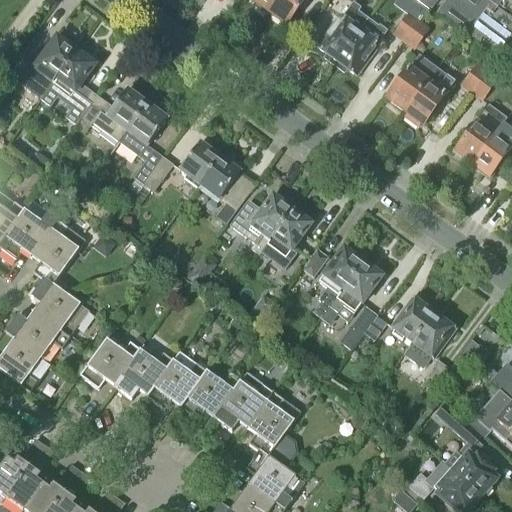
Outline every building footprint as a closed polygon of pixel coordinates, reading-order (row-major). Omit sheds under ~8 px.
[(267,15),(278,0),(250,0),(249,2),(267,15)] [(285,29),(306,0),(278,0),(267,15),(285,29)] [(423,0),(420,4),(430,12),(429,14),(431,15),(441,0),(423,0)] [(450,0),(438,16),(466,38),(467,37),(474,27),(487,9),(493,0),(450,0)] [(467,37),(466,38),(497,60),(502,54),(504,56),(511,44),(511,0),(493,0),(487,9),(474,27),(467,37)] [(333,69),(367,22),(358,15),(360,12),(352,6),(318,52),(325,58),(322,62),(333,69)] [(408,16),(392,38),(403,46),(419,24),(427,13),(417,6),(409,17),(408,16)] [(367,22),(333,69),(342,76),(345,72),(354,79),(387,35),(379,29),(378,30),(367,22)] [(419,24),(403,46),(414,54),(430,32),(419,24)] [(41,78),(28,95),(39,104),(43,100),(75,56),(66,49),(66,46),(60,42),(57,42),(56,41),(33,72),(41,78)] [(43,100),(39,104),(48,111),(55,101),(69,111),(77,99),(84,91),(80,88),(94,69),(92,68),(92,65),(86,61),(83,61),(75,56),(43,100)] [(418,58),(386,102),(405,116),(437,72),(418,58)] [(19,61),(6,79),(28,95),(41,78),(33,72),(19,61)] [(406,117),(403,122),(416,131),(419,127),(423,129),(455,85),(437,72),(405,116),(406,117)] [(484,79),(476,73),(474,72),(461,89),(471,97),(484,79)] [(493,85),(485,79),(484,79),(471,97),(479,103),(493,85)] [(69,111),(64,118),(73,125),(76,121),(79,123),(96,100),(84,91),(77,99),(69,111)] [(96,100),(79,123),(88,130),(91,127),(118,147),(146,108),(144,107),(144,103),(138,99),(134,100),(126,93),(112,112),(96,100)] [(146,108),(118,147),(142,164),(144,166),(132,181),(143,189),(144,190),(164,163),(146,150),(157,136),(166,123),(158,117),(157,113),(152,109),(148,109),(146,108)] [(483,114),(453,155),(462,161),(462,164),(467,167),(469,166),(471,168),(499,129),(505,121),(488,108),(484,115),(483,114)] [(499,129),(471,168),(474,170),(474,172),(478,176),(480,175),(490,182),(511,151),(511,134),(501,128),(506,121),(505,121),(499,129)] [(198,147),(178,175),(198,190),(218,161),(216,160),(216,156),(211,152),(207,153),(198,147)] [(45,171),(50,165),(38,156),(33,163),(45,171)] [(218,161),(198,190),(218,205),(239,177),(230,170),(230,167),(224,162),(220,163),(218,161)] [(164,163),(144,190),(150,194),(152,196),(172,169),(164,163)] [(143,189),(133,204),(140,209),(150,194),(144,190),(143,189)] [(0,248),(24,216),(0,198),(0,248)] [(248,207),(230,230),(242,239),(254,248),(253,249),(251,253),(259,259),(260,257),(291,214),(283,208),(283,205),(277,201),(274,201),(272,200),(265,209),(260,216),(248,207)] [(0,248),(0,254),(16,266),(22,257),(30,262),(57,226),(31,207),(24,216),(0,248)] [(215,221),(225,228),(236,215),(225,207),(215,221)] [(115,225),(120,218),(109,211),(105,217),(115,225)] [(291,214),(260,257),(284,275),(296,258),(292,255),(311,229),(309,227),(309,224),(303,219),(299,220),(291,214)] [(66,233),(57,226),(30,262),(39,269),(32,278),(42,285),(43,284),(51,290),(77,255),(85,245),(68,232),(66,233)] [(320,306),(312,317),(321,323),(329,311),(330,311),(363,266),(355,261),(355,258),(348,253),(345,254),(343,252),(323,280),(322,279),(317,285),(326,292),(317,304),(320,306)] [(328,262),(327,260),(316,253),(301,273),(313,282),(328,262)] [(187,282),(199,291),(216,268),(204,258),(187,282)] [(363,266),(330,311),(337,317),(343,309),(354,318),(361,308),(362,308),(382,281),(380,279),(380,276),(374,272),(371,272),(363,266)] [(171,289),(174,291),(179,291),(181,287),(181,283),(177,280),(173,281),(170,284),(171,289)] [(32,318),(68,344),(88,316),(51,290),(43,284),(42,285),(29,303),(38,309),(32,318)] [(247,321),(259,330),(275,307),(263,299),(247,321)] [(414,304),(392,334),(411,348),(434,318),(426,313),(426,310),(419,305),(416,305),(414,304)] [(378,320),(368,313),(365,311),(339,346),(351,355),(363,337),(365,338),(378,320)] [(17,320),(5,337),(40,363),(51,347),(61,354),(68,344),(32,318),(26,326),(17,320)] [(411,348),(404,358),(423,372),(430,362),(431,362),(453,332),(451,331),(451,328),(445,323),(441,324),(434,318),(411,348)] [(387,327),(385,325),(378,320),(365,338),(374,345),(387,327)] [(0,376),(29,397),(49,370),(40,363),(5,337),(0,342),(0,376)] [(126,352),(108,340),(79,380),(98,394),(105,385),(114,391),(140,354),(143,349),(146,344),(139,339),(132,349),(129,347),(126,352)] [(471,344),(459,360),(466,367),(469,369),(476,374),(483,366),(490,357),(479,349),(478,350),(471,344)] [(146,402),(173,365),(162,357),(160,361),(143,349),(140,354),(114,391),(131,404),(137,396),(146,402)] [(170,353),(165,359),(173,365),(177,358),(170,353)] [(173,365),(146,402),(164,415),(170,406),(179,413),(206,375),(205,374),(208,369),(200,364),(197,368),(196,368),(179,356),(177,358),(173,365)] [(459,360),(452,370),(461,378),(469,369),(466,367),(459,360)] [(439,384),(448,372),(438,364),(425,382),(435,390),(439,384)] [(483,366),(476,374),(490,386),(498,394),(505,400),(511,406),(511,372),(507,368),(506,367),(496,377),(483,366)] [(240,386),(230,379),(223,388),(206,375),(179,413),(198,426),(205,417),(214,423),(240,386)] [(247,434),(273,397),(246,377),(240,386),(214,423),(231,436),(238,427),(247,434)] [(498,394),(473,422),(489,436),(491,433),(503,444),(511,452),(511,406),(505,400),(498,394)] [(273,397),(247,434),(255,440),(249,449),(258,455),(259,454),(269,461),(285,473),(297,457),(296,445),(286,438),(301,417),(284,405),(273,397)] [(463,425),(453,436),(455,437),(467,447),(472,452),(477,446),(478,444),(481,441),(463,425)] [(9,458),(0,471),(0,509),(1,509),(4,504),(43,450),(34,443),(18,465),(9,458)] [(441,465),(440,466),(452,477),(470,492),(479,500),(487,491),(490,491),(495,486),(495,483),(497,480),(487,471),(494,463),(483,453),(484,452),(477,446),(472,452),(467,447),(456,459),(454,457),(445,468),(441,465)] [(1,509),(0,509),(0,511),(25,511),(45,485),(36,478),(52,456),(43,450),(4,504),(1,509)] [(248,488),(280,511),(285,511),(292,504),(304,486),(285,473),(269,461),(259,454),(258,455),(245,473),(254,480),(248,488)] [(420,477),(407,491),(423,505),(433,492),(454,511),(468,511),(470,511),(473,511),(478,505),(478,502),(479,500),(470,492),(452,477),(440,466),(426,482),(420,477)] [(45,485),(25,511),(53,511),(79,476),(70,469),(54,491),(45,485)] [(53,511),(79,511),(81,511),(72,504),(88,482),(79,476),(53,511)] [(280,511),(248,488),(241,497),(232,490),(219,509),(223,511),(280,511)] [(392,504),(400,511),(413,511),(417,508),(400,494),(392,504)] [(79,511),(106,511),(114,501),(105,495),(92,511),(82,511),(81,511),(79,511)] [(106,511),(119,511),(123,508),(114,501),(106,511)]
